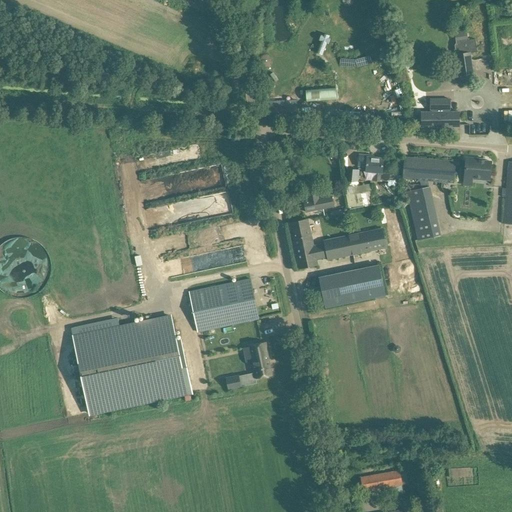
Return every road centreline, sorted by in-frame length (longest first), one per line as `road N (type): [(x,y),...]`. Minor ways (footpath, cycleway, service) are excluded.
road 1 (unclassified): [(334,511),(258,136)]
road 2 (unclassified): [(511,146),(275,129),(258,136)]
road 3 (track): [(0,99),(254,117)]
road 4 (unclassified): [(258,136),(230,0)]
